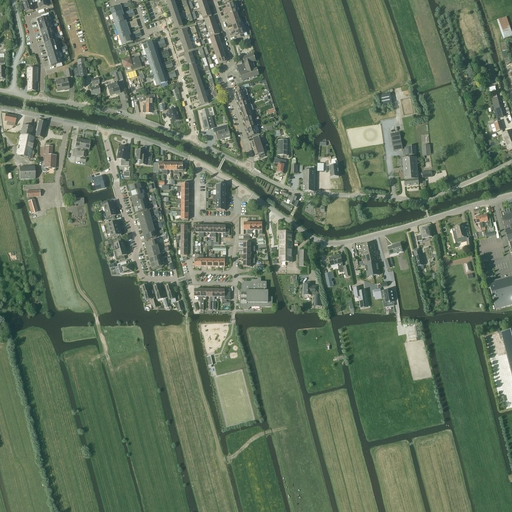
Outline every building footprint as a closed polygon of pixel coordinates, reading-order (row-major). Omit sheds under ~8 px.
[(22,2),(26,13),(33,11),(31,4),(34,3),(32,0),(28,0),(29,0),(22,2)] [(38,2),(40,9),(47,7),(44,0),(33,0),(34,3),(38,2)] [(169,10),(177,8),(174,2),(167,4),(169,10)] [(226,9),(223,10),(224,12),(235,9),(238,8),(236,2),(233,3),(226,6),(226,9)] [(110,10),(112,15),(122,11),(122,8),(123,8),(131,6),(130,3),(110,10)] [(172,16),(179,14),(177,8),(169,10),(172,16)] [(123,14),(122,11),(112,15),(114,20),(134,13),(133,10),(125,13),(125,14),(123,14)] [(209,11),(201,14),(203,19),(211,16),(209,11)] [(135,16),(134,13),(114,20),(115,25),(126,21),(125,19),(127,18),(127,19),(135,16)] [(48,14),(41,16),(42,19),(37,20),(38,23),(37,23),(38,26),(48,23),(47,18),(49,17),(48,14)] [(174,23),(181,20),(179,14),(172,16),(174,23)] [(239,19),(237,14),(229,16),(230,19),(226,20),(227,23),(239,19)] [(204,20),(206,26),(216,23),(214,17),(204,20)] [(511,34),(506,17),(497,20),(497,21),(503,40),(511,36),(511,34)] [(183,27),(181,20),(174,23),(176,29),(183,27)] [(127,24),(126,21),(115,25),(117,30),(137,23),(136,21),(128,23),(129,24),(127,24)] [(48,23),(38,26),(39,29),(39,28),(40,32),(52,28),(52,26),(49,27),(48,23)] [(138,26),(137,23),(117,30),(119,35),(129,32),(128,29),(130,28),(130,29),(138,26)] [(208,31),(217,28),(216,23),(206,26),(208,31)] [(242,29),(240,24),(233,27),(233,29),(230,30),(231,33),(242,29)] [(53,28),(41,32),(42,38),(54,34),(53,28)] [(217,28),(208,31),(210,37),(219,34),(217,28)] [(178,32),(180,39),(188,36),(187,31),(188,30),(187,29),(178,32)] [(242,29),(231,33),(232,35),(235,34),(236,37),(237,39),(245,37),(244,34),(242,29)] [(130,35),(129,32),(119,35),(120,40),(141,34),(140,31),(132,33),(132,34),(130,35)] [(42,38),(44,43),(56,39),(54,34),(42,38)] [(141,34),(120,40),(122,46),(133,42),(132,39),(134,38),(134,39),(141,36),(141,34)] [(182,45),(191,43),(189,37),(190,37),(189,35),(188,36),(180,39),(182,45)] [(154,42),(143,45),(145,50),(165,44),(164,41),(163,39),(160,40),(160,42),(156,43),(156,44),(155,44),(154,42)] [(56,40),(44,44),(48,55),(59,51),(56,40)] [(191,43),(182,45),(184,52),(193,50),(191,44),(192,44),(192,42),(191,43)] [(505,42),(501,43),(502,46),(501,46),(504,58),(505,58),(506,65),(509,64),(505,42)] [(166,46),(165,44),(145,50),(146,55),(157,52),(156,49),(158,48),(158,49),(166,46)] [(60,51),(48,55),(49,58),(48,59),(49,61),(59,58),(58,54),(60,54),(60,51)] [(158,55),(157,52),(146,55),(148,61),(168,54),(167,51),(160,54),(158,55)] [(184,56),(187,62),(194,60),(192,53),(184,56)] [(169,57),(168,54),(148,61),(150,66),(160,62),(159,59),(161,59),(169,57)] [(258,73),(259,73),(258,70),(257,70),(257,68),(254,69),(253,67),(255,67),(254,64),(252,64),(252,62),(255,61),(253,54),(242,57),(244,64),(237,67),(238,69),(236,69),(237,72),(239,71),(239,74),(240,74),(240,76),(239,76),(240,79),(241,79),(242,81),(244,80),(244,81),(247,80),(247,79),(254,77),(254,78),(257,77),(257,76),(259,75),(258,73)] [(132,70),(142,67),(138,57),(131,59),(130,58),(122,61),(125,69),(131,67),(132,70)] [(59,58),(49,61),(49,64),(50,64),(51,67),(56,65),(57,68),(62,67),(61,63),(59,58)] [(187,62),(189,68),(196,66),(194,60),(187,62)] [(161,65),(160,62),(150,66),(152,71),(172,64),(171,61),(163,64),(161,65)] [(78,66),(73,67),(75,79),(78,78),(78,77),(80,76),(80,78),(87,76),(84,64),(78,66)] [(173,67),(172,64),(152,71),(153,76),(164,72),(163,69),(165,69),(173,67)] [(198,72),(196,66),(189,68),(191,75),(198,72)] [(38,68),(27,68),(27,81),(28,91),(36,91),(35,83),(37,83),(38,68)] [(121,72),(114,74),(116,82),(123,80),(121,72)] [(155,81),(175,74),(174,72),(166,74),(167,75),(165,75),(164,72),(153,76),(155,81)] [(200,78),(198,72),(191,75),(193,81),(200,78)] [(175,74),(155,81),(157,86),(160,85),(167,83),(166,80),(168,79),(168,80),(176,77),(175,74)] [(202,85),(200,78),(193,81),(195,87),(202,85)] [(91,96),(100,94),(98,87),(98,85),(99,84),(98,79),(91,80),(92,86),(93,85),(94,88),(90,89),(91,96)] [(64,90),(69,89),(67,80),(56,82),(57,91),(64,89),(64,90)] [(111,86),(108,87),(111,96),(120,93),(117,84),(115,85),(114,83),(111,84),(111,86)] [(204,91),(202,85),(195,87),(197,93),(204,91)] [(236,99),(248,95),(246,90),(243,91),(242,88),(236,90),(237,93),(235,93),(236,97),(236,98),(236,99)] [(206,97),(204,91),(197,93),(199,100),(206,97)] [(390,94),(380,96),(382,106),(392,104),(390,94)] [(248,95),(236,99),(236,100),(237,100),(239,104),(249,100),(248,95)] [(206,97),(199,100),(201,106),(208,104),(206,97)] [(496,119),(503,117),(501,109),(500,110),(497,98),(491,99),(496,119)] [(143,106),(143,113),(152,113),(152,100),(146,100),(146,106),(143,106)] [(239,109),(251,105),(250,102),(250,101),(250,100),(239,104),(240,107),(239,108),(239,109)] [(251,105),(239,109),(240,110),(241,111),(242,114),(250,111),(253,110),(252,105),(251,105)] [(213,108),(202,111),(203,117),(201,118),(205,131),(213,129),(215,129),(212,117),(215,116),(213,108)] [(170,111),(170,112),(167,112),(169,118),(172,118),(173,122),(179,120),(176,109),(170,111)] [(250,111),(242,114),(243,118),(243,119),(242,119),(243,120),(251,117),(250,111)] [(4,121),(15,123),(16,117),(5,115),(4,121)] [(255,116),(243,120),(243,121),(243,120),(244,121),(245,124),(256,121),(255,116)] [(256,121),(245,124),(246,128),(246,129),(246,130),(255,127),(258,126),(256,121)] [(494,124),(490,125),(493,133),(496,132),(502,130),(500,122),(494,123),(494,124)] [(23,125),(20,135),(30,137),(33,127),(23,125)] [(215,129),(213,129),(214,133),(216,133),(218,141),(230,138),(227,125),(215,129)] [(43,139),(46,128),(37,126),(35,137),(43,139)] [(256,132),(255,127),(246,130),(246,131),(247,131),(248,131),(249,135),(250,136),(251,137),(259,134),(258,132),(256,132)] [(502,134),(509,152),(511,150),(511,132),(511,130),(502,134)] [(399,133),(391,134),(392,142),(400,140),(399,133)] [(20,135),(16,154),(18,156),(29,159),(34,138),(31,137),(30,137),(20,135)] [(254,149),(262,147),(258,136),(253,138),(254,140),(254,141),(255,142),(251,143),(252,146),(253,146),(254,149)] [(75,147),(83,149),(83,152),(82,152),(81,157),(85,157),(86,153),(85,152),(85,149),(89,150),(90,142),(77,139),(75,147)] [(394,151),(402,149),(400,140),(392,142),(394,151)] [(287,156),(287,141),(278,141),(278,156),(287,156)] [(430,146),(422,146),(423,157),(430,156),(430,146)] [(46,172),(46,171),(44,169),(45,168),(55,168),(56,156),(51,156),(52,147),(46,147),(44,167),(41,167),(41,169),(41,170),(42,170),(42,171),(43,172),(44,172),(46,172)] [(125,162),(125,160),(127,161),(128,156),(126,155),(127,148),(119,147),(119,151),(118,151),(117,155),(118,155),(117,159),(121,160),(121,166),(129,167),(129,162),(125,162)] [(265,157),(262,147),(254,149),(255,152),(254,152),(255,156),(259,155),(259,156),(259,159),(265,157)] [(136,151),(135,154),(137,154),(136,161),(140,161),(140,165),(150,166),(151,166),(152,158),(147,158),(148,156),(144,156),(145,151),(137,150),(137,151),(136,151)] [(413,158),(402,159),(404,180),(413,180),(412,178),(416,178),(416,177),(418,177),(416,153),(413,153),(413,155),(413,158)] [(275,159),(274,163),(278,164),(277,172),(277,173),(278,174),(280,174),(280,173),(283,174),(285,165),(286,161),(275,159)] [(159,164),(153,164),(153,173),(159,173),(159,170),(163,170),(162,175),(164,175),(165,175),(165,163),(159,163),(159,164)] [(177,163),(177,175),(179,175),(179,173),(186,173),(186,164),(183,164),(177,163)] [(337,165),(329,166),(330,178),(339,177),(337,165)] [(19,167),(19,168),(20,180),(35,179),(34,167),(19,167)] [(315,192),(315,171),(303,171),(303,192),(315,192)] [(318,174),(318,177),(319,177),(319,185),(324,185),(324,182),(326,182),(326,177),(325,177),(325,174),(318,174)] [(102,176),(93,178),(96,190),(105,188),(102,176)] [(413,180),(404,180),(405,186),(418,185),(418,177),(416,177),(416,178),(412,178),(413,180)] [(129,187),(131,193),(141,190),(139,184),(138,185),(137,183),(132,185),(133,186),(129,187)] [(131,193),(132,198),(142,195),(141,190),(131,193)] [(36,191),(27,191),(27,198),(29,198),(29,202),(33,200),(33,198),(37,197),(36,191)] [(289,204),(293,206),(296,208),(299,202),(296,201),(297,197),(292,196),(291,198),(290,198),(289,200),(290,201),(289,204)] [(29,202),(28,202),(32,214),(38,212),(34,200),(33,200),(29,202)] [(107,202),(101,203),(102,207),(104,207),(106,212),(115,209),(114,206),(113,206),(113,204),(108,205),(107,202)] [(135,208),(137,214),(147,211),(145,205),(135,208)] [(115,209),(106,212),(107,218),(116,216),(115,213),(116,213),(115,209)] [(511,254),(511,253),(511,255),(511,279),(489,285),(495,310),(511,305),(511,331),(501,334),(511,383),(511,209),(504,212),(505,216),(502,217),(510,249),(509,250),(511,254)] [(148,212),(138,215),(140,220),(150,217),(148,212)] [(481,216),(482,223),(487,222),(488,228),(492,228),(490,217),(487,218),(486,215),(481,216)] [(481,229),(482,229),(483,228),(483,226),(482,223),(481,216),(478,217),(478,216),(476,217),(475,218),(476,224),(479,223),(480,226),(481,229)] [(140,220),(141,225),(151,223),(150,217),(140,220)] [(121,235),(118,222),(117,221),(113,222),(113,221),(110,222),(110,224),(104,226),(107,239),(114,237),(114,239),(117,238),(117,237),(121,236),(121,235)] [(454,235),(454,237),(456,244),(457,244),(461,243),(462,242),(467,241),(467,239),(466,238),(463,225),(461,226),(460,225),(458,225),(457,227),(455,227),(457,235),(454,235)] [(143,231),(144,236),(154,233),(153,228),(143,231)] [(420,230),(421,236),(416,237),(417,243),(422,242),(422,240),(432,238),(430,228),(429,228),(420,230)] [(279,247),(292,247),(293,232),(279,232),(279,247)] [(154,233),(144,236),(146,241),(156,238),(154,233)] [(114,245),(112,245),(113,252),(126,249),(125,245),(124,245),(123,242),(121,243),(120,239),(113,241),(114,245)] [(147,249),(157,246),(155,241),(145,243),(147,249)] [(374,243),(362,245),(363,253),(375,251),(374,243)] [(402,252),(400,244),(394,246),(388,248),(390,255),(402,252)] [(292,263),(292,247),(279,247),(279,262),(292,263)] [(126,249),(113,252),(116,262),(125,259),(124,256),(127,255),(126,252),(127,252),(126,249)] [(160,256),(158,251),(148,254),(150,259),(160,256)] [(308,267),(308,251),(299,251),(299,267),(308,267)] [(363,253),(364,258),(364,261),(365,265),(371,264),(372,264),(372,262),(378,262),(377,256),(376,256),(375,251),(363,253)] [(161,262),(160,256),(150,259),(151,264),(161,262)] [(331,266),(338,265),(340,273),(345,272),(346,277),(350,276),(348,266),(343,267),(344,268),(343,268),(342,264),(340,256),(329,259),(331,266)] [(420,256),(414,257),(417,267),(422,266),(420,256)] [(132,272),(131,268),(131,269),(130,265),(127,266),(126,262),(117,265),(120,275),(128,272),(129,273),(132,272)] [(161,262),(151,264),(153,270),(156,269),(157,270),(162,269),(161,267),(163,267),(161,262)] [(372,264),(371,264),(373,276),(379,275),(377,265),(378,264),(378,262),(372,262),(372,264)] [(469,263),(464,265),(466,274),(472,272),(469,263)] [(333,272),(324,274),(327,288),(333,287),(331,279),(334,278),(333,272)] [(240,301),(239,302),(240,303),(240,304),(240,305),(244,310),(248,310),(251,307),(259,307),(262,307),(265,307),(272,307),(272,297),(268,297),(268,291),(266,291),(266,282),(261,282),(261,278),(258,278),(256,280),(255,280),(252,280),(251,281),(250,282),(249,282),(246,282),(241,286),(241,290),(239,291),(239,295),(240,297),(239,298),(240,299),(239,300),(240,301)] [(303,290),(303,296),(314,296),(314,306),(321,306),(321,296),(318,296),(318,294),(319,287),(311,286),(311,284),(304,284),(304,290),(303,290)] [(147,285),(142,287),(146,300),(152,299),(150,291),(149,291),(147,285)] [(162,291),(161,291),(159,285),(154,286),(157,300),(164,299),(162,291)] [(166,286),(168,295),(169,300),(176,299),(173,291),(172,291),(171,285),(166,286)] [(381,291),(384,308),(383,303),(385,302),(385,303),(389,303),(390,303),(390,302),(393,302),(391,290),(384,291),(381,292),(381,291)] [(361,291),(356,292),(358,300),(361,299),(362,306),(368,304),(367,294),(361,295),(361,291)]
